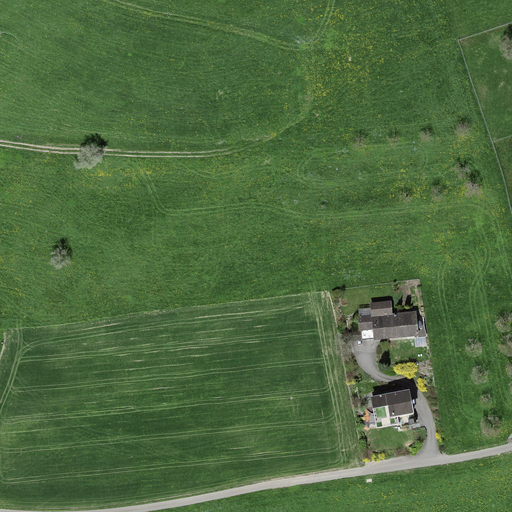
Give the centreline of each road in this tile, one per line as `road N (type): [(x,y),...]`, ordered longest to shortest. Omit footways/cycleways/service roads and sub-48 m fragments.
road 1 (unclassified): [(125,511),(511,447)]
road 2 (track): [(297,115),(250,147),(178,155),(0,146)]
road 3 (unknown): [(432,463),(422,402),(412,384),(375,373),(362,354),(366,341)]
